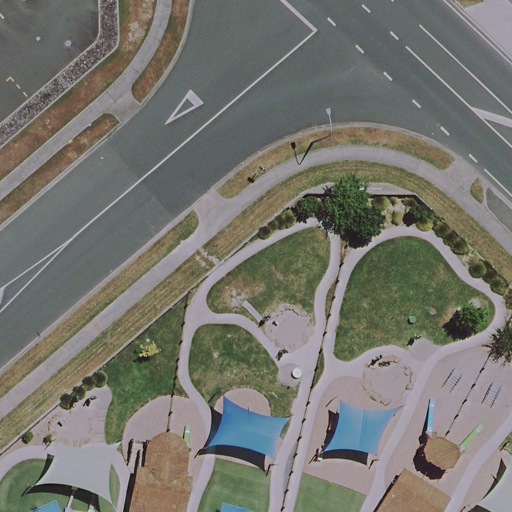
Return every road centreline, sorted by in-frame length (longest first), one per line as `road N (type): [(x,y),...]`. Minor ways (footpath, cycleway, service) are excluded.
road 1 (unclassified): [(0,301),(352,0)]
road 2 (secondary): [(359,0),(434,57),(511,136)]
